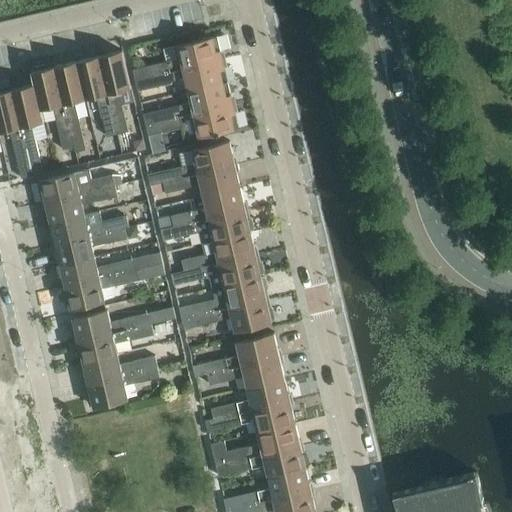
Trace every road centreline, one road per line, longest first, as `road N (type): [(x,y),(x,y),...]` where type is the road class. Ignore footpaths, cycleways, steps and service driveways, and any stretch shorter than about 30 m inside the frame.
road 1 (residential): [(369,511),(250,0)]
road 2 (tertiary): [(382,0),(440,228),(483,276),(511,284)]
road 3 (residential): [(71,511),(0,211)]
road 4 (residential): [(0,36),(152,0)]
